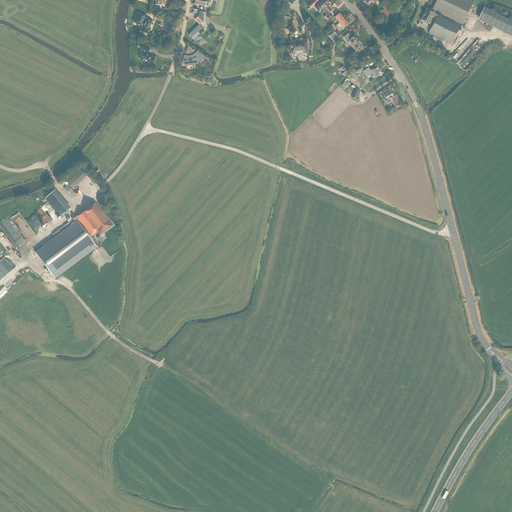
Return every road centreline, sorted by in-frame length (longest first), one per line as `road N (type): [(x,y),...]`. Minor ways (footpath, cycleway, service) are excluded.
road 1 (unclassified): [(452,232),(435,233),(234,149),(143,130)]
road 2 (tertiary): [(452,232),(416,103),(345,0)]
road 3 (tertiary): [(511,372),(480,337),(452,232)]
road 4 (secondary): [(434,511),(511,392)]
road 5 (unclassified): [(143,130),(170,73),(189,0)]
